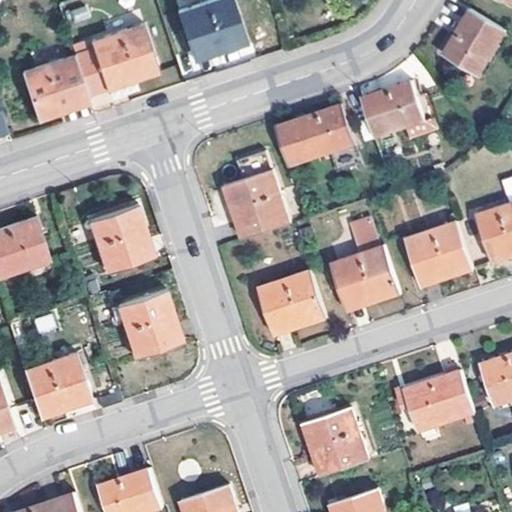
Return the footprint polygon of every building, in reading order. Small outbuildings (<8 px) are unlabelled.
[(189,37),(209,31),(214,45),(246,34),(235,0),(191,0),(180,4),(189,37)] [(474,0),(473,0),(446,46),(481,68),(510,22),(474,0)] [(86,79),(88,85),(107,79),(102,66),(123,59),(127,73),(159,63),(144,17),(92,34),(94,40),(76,46),(86,79)] [(194,51),(214,45),(209,31),(189,37),(194,51)] [(76,46),(24,64),(40,111),(71,100),(66,86),(86,79),(76,46)] [(107,79),(127,73),(123,59),(102,66),(107,79)] [(415,74),(365,91),(377,129),(428,112),(415,74)] [(66,86),(71,100),(91,93),(88,85),(86,79),(66,86)] [(301,112),(281,118),(292,156),(358,136),(347,106),(344,98),(301,112)] [(358,136),(292,156),(296,169),(372,144),(359,102),(347,106),(358,136)] [(238,211),(253,206),(260,226),(293,215),(275,162),(275,163),(268,144),(240,153),(246,172),(227,179),(238,211)] [(511,195),(481,206),(497,253),(511,247),(511,195)] [(97,214),(114,267),(152,254),(142,226),(151,223),(144,199),(97,214)] [(239,216),(245,231),(260,226),(253,206),(238,211),(239,216)] [(0,226),(0,272),(56,254),(43,213),(0,226)] [(462,213),(409,230),(420,262),(437,256),(443,272),(477,260),(462,213)] [(161,251),(151,223),(142,226),(152,254),(161,251)] [(346,286),(364,280),(369,296),(403,284),(387,238),(336,255),(346,286)] [(437,256),(420,262),(425,278),(443,272),(437,256)] [(273,314),(293,307),(297,320),(329,309),(314,264),(263,281),(273,314)] [(351,302),(369,296),(364,280),(346,286),(351,302)] [(172,285),(125,300),(142,351),(180,338),(171,311),(179,308),(172,285)] [(125,300),(118,302),(123,316),(130,314),(125,300)] [(278,326),(297,320),(293,307),(273,314),(278,326)] [(182,318),(179,308),(171,311),(180,338),(189,336),(182,318)] [(52,314),(33,320),(38,334),(57,328),(52,314)] [(83,346),(30,364),(46,411),(79,400),(98,394),(83,346)] [(511,346),(485,356),(498,397),(511,392),(511,346)] [(465,362),(408,381),(414,397),(423,422),(478,403),(465,362)] [(0,417),(16,412),(4,374),(0,375),(0,417)] [(402,382),(408,399),(414,397),(408,381),(408,380),(402,382)] [(306,415),(325,468),(372,452),(355,400),(306,415)] [(0,427),(19,421),(16,412),(0,417),(0,427)] [(157,462),(107,479),(118,511),(135,511),(170,501),(157,462)] [(189,495),(194,511),(238,511),(235,503),(244,500),(237,479),(189,495)] [(338,511),(391,511),(380,479),(333,496),(338,511)] [(90,511),(82,488),(19,509),(19,511),(90,511)] [(238,511),(247,511),(244,500),(235,503),(238,511)]
